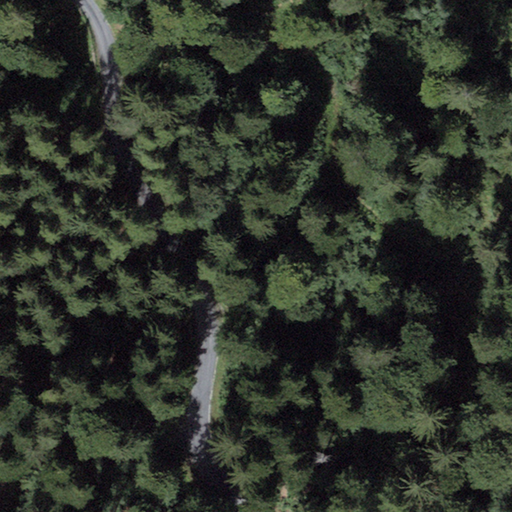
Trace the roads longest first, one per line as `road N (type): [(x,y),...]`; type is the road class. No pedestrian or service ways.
road 1 (track): [(248,511),(222,478),(203,417),(191,276),(123,148),(109,102),(107,25),(90,0)]
road 2 (track): [(227,0),(277,22),(327,89),(337,182),(356,211),(433,264),(464,297),(474,363),(511,428)]
